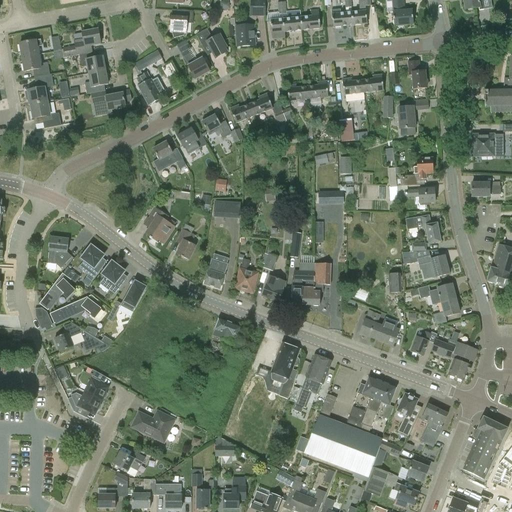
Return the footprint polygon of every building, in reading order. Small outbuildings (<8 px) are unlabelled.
[(257,0),(257,16),(266,16),(265,0),(257,0)] [(332,11),(332,15),(331,15),(332,28),(353,26),(352,13),(351,7),(352,7),(350,0),(344,0),(346,14),(341,14),(340,10),(332,11)] [(394,27),(398,26),(398,28),(402,27),(402,26),(413,25),(412,11),(405,12),(403,0),(392,0),(394,13),(392,13),(394,27)] [(463,0),(465,10),(467,10),(468,11),(472,11),(473,9),(479,8),(479,11),(484,10),(482,0),(463,0)] [(286,2),(282,3),(284,33),(302,31),(301,18),(300,12),(287,14),(286,2)] [(266,21),(270,21),(272,40),(285,39),(284,33),(282,3),(277,3),(278,12),(268,13),(266,21)] [(172,10),(171,17),(170,33),(173,33),(174,39),(184,36),(184,34),(186,34),(186,33),(189,33),(190,23),(192,24),(193,12),(172,10)] [(311,17),(301,18),(302,31),(320,30),(318,11),(310,12),(311,17)] [(365,12),(352,13),(353,26),(366,25),(365,12)] [(236,26),(237,47),(255,46),(254,25),(236,26)] [(226,48),(219,36),(213,39),(207,29),(196,35),(208,56),(213,53),(216,59),(227,53),(224,49),(226,48)] [(65,58),(79,56),(93,53),(91,46),(101,45),(98,30),(82,33),(83,39),(74,41),(75,47),(63,49),(65,58)] [(51,38),(54,52),(61,51),(59,37),(51,38)] [(39,55),(38,47),(42,46),(41,40),(19,44),(22,58),(39,55)] [(177,46),(188,67),(196,80),(210,72),(202,59),(197,62),(191,50),(186,41),(177,46)] [(162,59),(157,51),(143,59),(148,68),(162,59)] [(87,67),(89,74),(105,71),(103,57),(99,58),(98,52),(93,53),(79,56),(82,68),(87,67)] [(41,65),(39,55),(22,58),(25,72),(33,70),(35,78),(50,75),(48,63),(41,65)] [(504,79),(503,92),(488,92),(484,92),(484,96),(484,106),(485,106),(485,108),(490,108),(490,113),(511,112),(511,56),(510,56),(508,79),(504,79)] [(427,81),(426,81),(425,71),(420,72),(419,61),(407,62),(409,76),(412,76),(413,90),(427,89),(426,86),(428,86),(427,81)] [(89,74),(90,83),(84,84),(86,95),(91,94),(106,92),(104,86),(108,85),(105,71),(89,74)] [(161,99),(159,94),(165,91),(158,78),(152,81),(147,73),(144,75),(142,72),(136,75),(141,86),(138,87),(149,106),(161,99)] [(400,85),(398,74),(390,74),(391,86),(400,85)] [(47,102),(45,88),(54,87),(52,75),(50,75),(35,78),(37,89),(28,91),(30,105),(47,102)] [(373,80),(362,81),(364,93),(383,91),(382,76),(373,77),(373,80)] [(342,80),(344,96),(364,93),(362,81),(351,82),(351,79),(342,80)] [(60,82),(62,97),(70,96),(68,81),(60,82)] [(317,86),(307,87),(308,100),(328,97),(326,82),(317,83),(317,86)] [(289,102),(308,100),(307,87),(296,89),(296,86),(287,87),(289,102)] [(117,95),(107,97),(106,92),(91,94),(93,105),(102,103),(104,112),(125,108),(125,103),(131,102),(129,90),(117,93),(117,95)] [(259,101),(249,105),(254,116),(272,109),(267,95),(258,98),(259,101)] [(383,97),(383,118),(392,118),(393,97),(383,97)] [(416,135),(415,128),(414,111),(429,110),(428,100),(404,102),(405,108),(398,108),(400,137),(416,135)] [(33,119),(34,119),(35,125),(43,123),(44,129),(61,126),(59,114),(50,115),(47,102),(30,105),(33,119)] [(236,124),(254,116),(249,105),(239,109),(238,106),(230,109),(236,124)] [(288,130),(286,125),(288,124),(285,117),(283,112),(275,116),(282,133),(288,130)] [(202,121),(202,122),(202,123),(207,133),(208,133),(209,136),(215,133),(217,136),(220,135),(223,139),(231,135),(232,134),(231,133),(225,121),(220,124),(215,116),(208,119),(207,118),(202,121)] [(342,142),(354,141),(352,119),(339,121),(342,142)] [(511,124),(503,125),(503,133),(511,132),(511,124)] [(184,131),(185,133),(177,137),(184,149),(196,142),(200,149),(207,145),(200,133),(195,136),(191,129),(190,128),(184,131)] [(239,129),(231,133),(232,134),(231,135),(234,143),(243,139),(239,129)] [(473,156),(494,156),(503,156),(503,135),(472,136),(473,156)] [(166,142),(153,150),(159,161),(154,164),(158,172),(183,159),(177,149),(172,152),(166,142)] [(314,157),(316,166),(328,163),(326,155),(314,157)] [(340,158),(340,175),(352,174),(351,158),(340,158)] [(424,186),(424,180),(426,180),(426,174),(433,174),(432,159),(422,159),(422,161),(416,161),(417,168),(414,168),(414,176),(400,177),(400,179),(397,179),(397,186),(401,186),(401,187),(424,186)] [(182,173),(188,170),(184,161),(177,164),(182,173)] [(217,180),(215,191),(225,193),(227,181),(217,180)] [(500,186),(489,187),(488,183),(471,184),(472,198),(489,197),(489,194),(500,194),(500,186)] [(264,190),(266,202),(276,201),(274,189),(264,190)] [(434,189),(419,190),(405,191),(405,198),(419,198),(419,204),(435,203),(434,189)] [(318,205),(344,204),(344,191),(318,192),(318,205)] [(241,203),(215,202),(214,218),(240,220),(241,203)] [(148,219),(154,223),(146,234),(157,242),(158,241),(163,244),(174,228),(173,227),(176,223),(168,218),(169,217),(155,208),(148,219)] [(423,230),(426,230),(429,244),(440,242),(437,224),(431,225),(429,216),(405,220),(407,230),(423,228),(423,230)] [(195,247),(191,245),(195,236),(191,234),(194,229),(185,225),(183,229),(182,229),(176,243),(181,245),(177,255),(189,261),(195,247)] [(56,265),(60,269),(72,257),(67,253),(68,240),(51,238),(49,251),(48,264),(56,265)] [(290,257),(298,258),(300,244),(292,243),(290,257)] [(412,252),(426,252),(426,244),(412,244),(412,246),(410,246),(410,252),(412,252)] [(103,256),(91,246),(81,259),(85,262),(80,268),(88,275),(86,278),(91,282),(105,265),(100,261),(103,256)] [(511,249),(499,246),(491,269),(487,282),(511,289),(511,249)] [(428,252),(426,252),(412,252),(402,253),(403,265),(411,264),(418,262),(420,271),(422,271),(424,280),(435,277),(435,278),(449,275),(444,256),(430,260),(428,252)] [(264,268),(273,272),(278,257),(268,254),(268,255),(264,254),(261,263),(265,265),(264,268)] [(242,264),(240,270),(235,289),(252,293),(257,274),(247,272),(250,261),(244,260),(245,256),(240,255),(238,263),(242,264)] [(224,276),(223,275),(224,274),(225,274),(228,265),(212,260),(204,284),(220,289),(224,276)] [(124,272),(112,262),(103,273),(107,276),(101,284),(115,295),(125,281),(120,277),(124,272)] [(291,306),(301,306),(302,288),(302,282),(306,282),(315,282),(316,264),(299,263),(299,271),(295,271),(294,281),(293,281),(292,288),(291,306)] [(305,288),(302,288),(301,306),(302,306),(302,305),(312,306),(312,307),(319,307),(319,306),(320,293),(323,293),(323,285),(330,285),(331,265),(316,264),(315,282),(306,282),(305,288)] [(66,269),(62,274),(71,280),(75,284),(79,278),(66,269)] [(62,274),(39,304),(48,311),(50,308),(62,292),(64,294),(63,296),(67,300),(75,292),(74,291),(75,290),(68,284),(68,283),(71,280),(62,274)] [(388,275),(389,294),(402,293),(400,274),(388,275)] [(284,282),(269,277),(262,296),(279,303),(283,291),(281,291),(284,282)] [(130,317),(132,313),(140,300),(139,299),(145,288),(135,283),(129,294),(127,293),(121,304),(116,302),(107,319),(112,322),(118,311),(130,317)] [(433,305),(441,303),(456,299),(452,285),(437,289),(438,290),(430,292),(429,286),(414,290),(415,296),(419,295),(421,299),(431,297),(433,305)] [(357,289),(354,297),(365,302),(368,293),(357,289)] [(94,317),(101,309),(96,305),(100,303),(91,296),(50,314),(54,324),(85,310),(94,317)] [(459,313),(456,299),(441,303),(443,312),(433,315),(436,325),(446,322),(445,317),(459,313)] [(42,309),(35,309),(36,317),(37,321),(48,316),(46,312),(42,309)] [(363,321),(364,322),(360,334),(377,340),(381,327),(377,325),(380,316),(368,311),(367,315),(366,315),(364,316),(363,320),(363,321)] [(241,328),(219,320),(215,330),(207,351),(214,354),(213,354),(222,357),(221,360),(228,362),(241,328)] [(73,348),(69,339),(81,334),(84,341),(82,342),(86,352),(99,347),(101,353),(105,350),(110,347),(110,346),(101,341),(95,337),(85,331),(73,323),(64,327),(67,334),(54,339),(60,353),(73,348)] [(96,336),(99,331),(89,325),(86,330),(96,336)] [(393,332),(381,327),(377,340),(393,346),(399,330),(394,328),(393,332)] [(434,344),(435,341),(437,335),(432,333),(431,335),(425,333),(423,339),(416,337),(410,352),(423,357),(429,342),(434,344)] [(459,342),(466,344),(468,339),(461,336),(459,342)] [(104,337),(101,341),(110,346),(113,342),(104,337)] [(449,340),(447,345),(455,348),(452,355),(474,363),(478,351),(456,342),(449,340)] [(447,345),(435,341),(434,344),(431,351),(450,359),(452,355),(455,348),(447,345)] [(271,372),(271,373),(272,374),(271,375),(271,378),(272,381),(283,385),(284,384),(279,396),(287,399),(294,382),(297,373),(292,371),(294,366),(295,367),(295,366),(296,367),(298,365),(299,364),(299,361),(299,360),(298,359),(296,359),(299,351),(282,344),(271,372)] [(318,395),(322,384),(323,384),(331,363),(315,356),(302,390),(294,387),(289,401),(296,404),(294,411),(301,413),(303,407),(306,408),(312,393),(318,395)] [(472,367),(469,366),(469,365),(454,360),(448,376),(463,382),(467,372),(470,372),(472,367)] [(87,387),(85,392),(101,401),(103,399),(104,399),(107,394),(106,392),(108,388),(101,384),(100,382),(89,376),(89,375),(83,372),(79,380),(81,384),(87,387)] [(370,398),(367,408),(372,410),(382,382),(369,378),(365,387),(361,385),(358,394),(370,398)] [(369,434),(381,403),(389,406),(396,388),(394,387),(393,385),(390,384),(389,385),(382,382),(372,410),(367,408),(365,412),(361,425),(362,425),(360,431),(369,434)] [(100,403),(101,401),(85,392),(82,397),(76,394),(71,396),(76,407),(85,412),(87,411),(95,415),(97,410),(99,410),(101,405),(100,403)] [(422,408),(416,405),(418,400),(414,398),(415,397),(414,394),(410,393),(408,394),(407,395),(405,394),(394,417),(395,420),(402,423),(397,432),(408,438),(422,408)] [(327,395),(319,416),(304,454),(368,479),(372,468),(379,449),(382,441),(382,440),(369,434),(360,431),(362,425),(361,425),(365,412),(353,407),(346,426),(328,419),(336,399),(327,395)] [(421,420),(428,424),(420,441),(433,448),(442,427),(441,427),(447,414),(428,405),(421,420)] [(384,417),(390,419),(393,407),(387,406),(384,417)] [(164,444),(175,420),(157,411),(153,419),(138,412),(131,428),(164,444)] [(501,443),(502,441),(507,429),(483,418),(478,429),(475,430),(473,435),(473,437),(473,438),(477,440),(463,470),(484,480),(501,443)] [(8,448),(27,448),(27,436),(8,436),(8,448)] [(215,457),(234,457),(234,447),(234,446),(219,438),(216,440),(216,447),(215,447),(215,457)] [(382,441),(379,449),(398,457),(401,449),(382,441)] [(511,446),(499,464),(491,484),(506,490),(511,474),(511,446)] [(136,453),(133,459),(120,452),(113,464),(128,472),(127,474),(135,478),(141,466),(146,458),(136,453)] [(413,462),(412,462),(408,461),(405,469),(402,468),(398,477),(405,480),(407,476),(423,482),(428,468),(413,462)] [(0,487),(29,488),(29,474),(16,474),(16,467),(5,466),(5,473),(0,472),(0,487)] [(388,474),(379,470),(372,468),(368,479),(364,492),(380,498),(388,474)] [(324,481),(331,484),(336,472),(328,469),(324,481)] [(197,487),(197,491),(196,491),(196,509),(209,509),(209,491),(205,491),(205,488),(202,488),(202,475),(202,470),(192,470),(192,487),(197,487)] [(99,489),(99,495),(98,495),(98,509),(115,509),(115,497),(128,497),(128,478),(118,473),(114,480),(117,482),(117,489),(99,489)] [(291,511),(292,510),(296,511),(299,511),(306,497),(299,494),(303,484),(301,483),(302,479),(296,476),(283,508),(291,511)] [(157,496),(166,496),(166,509),(181,509),(181,495),(177,495),(175,489),(166,477),(158,483),(159,485),(157,485),(157,496)] [(225,490),(225,494),(224,494),(224,509),(238,510),(238,501),(246,501),(246,486),(246,478),(233,478),(233,486),(232,486),(232,490),(225,490)] [(150,496),(157,496),(157,485),(155,485),(156,481),(144,480),(144,495),(132,495),(132,509),(150,509),(150,496)] [(419,493),(401,486),(397,485),(394,490),(399,492),(393,505),(405,510),(407,504),(414,506),(419,493)] [(0,506),(12,507),(12,489),(0,488),(0,506)] [(299,511),(318,511),(326,493),(317,489),(313,500),(306,497),(299,511)] [(250,508),(260,511),(277,511),(282,499),(269,493),(264,505),(261,504),(262,499),(255,496),(250,508)] [(330,511),(335,502),(326,498),(320,511),(330,511)] [(466,498),(464,503),(453,499),(448,511),(474,511),(475,511),(476,511),(479,503),(466,498)]
